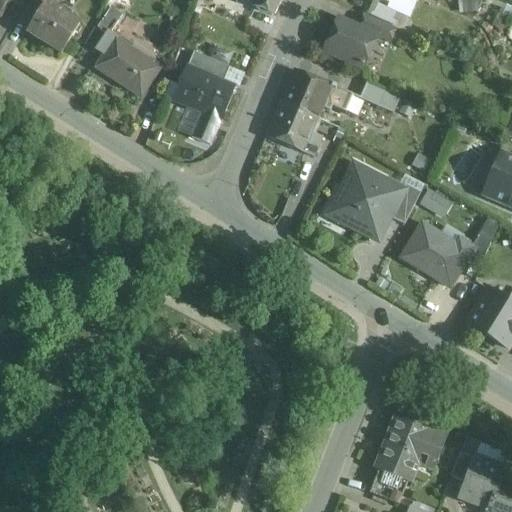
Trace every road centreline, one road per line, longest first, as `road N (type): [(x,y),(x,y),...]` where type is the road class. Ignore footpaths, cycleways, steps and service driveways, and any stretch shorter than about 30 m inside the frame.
road 1 (tertiary): [(216,205),(0,70)]
road 2 (residential): [(216,205),(305,0)]
road 3 (residential): [(312,511),(389,315)]
road 4 (tertiary): [(389,315),(216,205)]
road 5 (tertiary): [(511,393),(389,315)]
